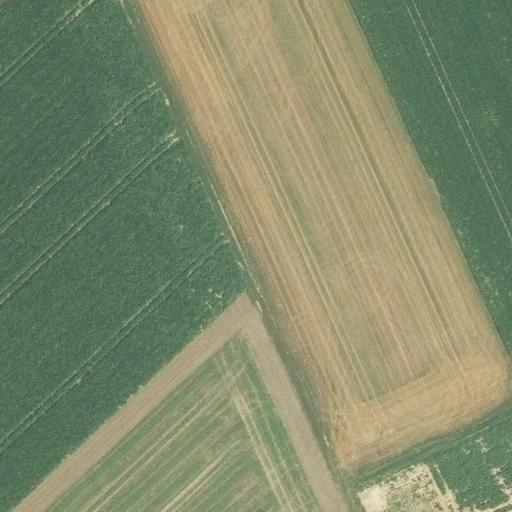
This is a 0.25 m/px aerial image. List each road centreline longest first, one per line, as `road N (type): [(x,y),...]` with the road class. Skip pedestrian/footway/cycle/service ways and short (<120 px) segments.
road 1 (track): [(124,0),(356,511)]
road 2 (track): [(511,415),(349,495)]
